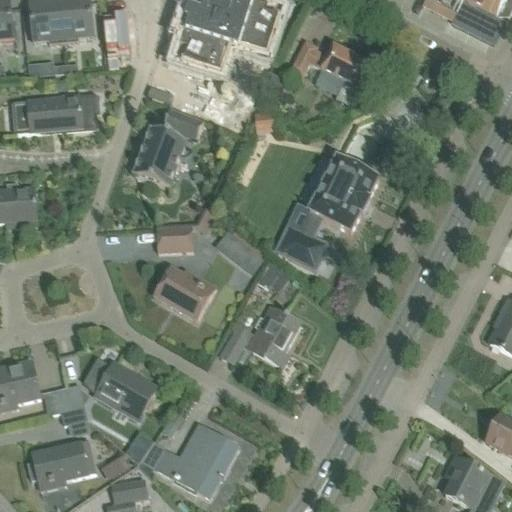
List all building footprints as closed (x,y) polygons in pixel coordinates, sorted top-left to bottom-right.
[(0,0),(0,45),(15,44),(10,0),(0,0)] [(45,0),(46,2),(28,4),(32,48),(49,46),(49,49),(63,47),(59,0),(45,0)] [(59,0),(63,47),(78,46),(78,43),(95,42),(90,0),(59,0)] [(184,22),(179,36),(185,38),(181,51),(180,52),(186,53),(182,65),(182,66),(222,79),(230,53),(240,56),(241,52),(268,61),(280,21),(279,21),(268,17),(270,11),(269,11),(256,7),(257,2),(250,0),(236,0),(235,2),(229,0),(192,0),(185,22),(184,22)] [(511,0),(423,0),(452,15),(460,2),(503,24),(506,25),(511,13),(511,0)] [(297,64),(291,75),(302,80),(306,74),(309,67),(347,87),(344,92),(342,91),(336,104),(348,110),(354,99),(360,86),(369,68),(334,50),(328,61),(316,55),(318,52),(306,46),(297,64)] [(259,63),(256,70),(268,76),(271,69),(259,63)] [(78,69),(66,70),(67,78),(79,77),(78,69)] [(66,70),(54,71),(55,79),(67,78),(66,70)] [(256,70),(253,77),(265,83),(268,76),(256,70)] [(253,77),(250,84),(261,90),(265,83),(253,77)] [(272,79),(259,105),(271,111),(284,84),(272,79)] [(250,84),(246,91),(258,96),(261,90),(250,84)] [(246,91),(243,98),(246,100),(255,104),(258,96),(246,91)] [(14,107),(15,119),(17,139),(98,132),(97,118),(96,118),(94,100),(14,107)] [(246,100),(243,107),(255,113),(258,106),(255,104),(246,100)] [(243,107),(240,114),(251,119),(255,113),(243,107)] [(240,114),(236,120),(248,126),(251,119),(240,114)] [(134,179),(153,186),(169,191),(187,142),(196,145),(204,126),(170,115),(164,133),(164,134),(163,137),(151,132),(134,179)] [(272,116),(255,117),(256,136),(274,135),(272,116)] [(236,120),(233,127),(245,133),(248,126),(236,120)] [(233,127),(229,134),(241,140),(245,133),(233,127)] [(311,218),(303,237),(313,242),(322,224),(350,239),(361,218),(363,219),(370,205),(368,204),(379,184),(336,162),(308,216),(311,218)] [(34,193),(14,195),(0,195),(0,227),(15,227),(16,233),(38,231),(34,193)] [(207,214),(196,234),(206,240),(218,219),(207,214)] [(156,233),(157,258),(193,256),(192,231),(156,233)] [(289,231),(277,257),(290,263),(315,275),(328,249),(313,242),(303,237),(289,231)] [(228,237),(216,253),(252,281),(264,266),(228,237)] [(265,271),(254,290),(267,297),(272,289),(267,286),(270,281),(277,270),(269,264),(265,271)] [(277,270),(270,281),(282,290),(290,280),(277,270)] [(197,326),(207,309),(216,293),(193,280),(192,283),(171,271),(154,301),(197,326)] [(511,360),(511,307),(508,305),(500,320),(503,322),(490,348),(500,354),(511,360)] [(257,332),(246,352),(248,353),(283,372),(289,361),(284,358),(301,328),(288,321),(289,319),(286,317),(284,319),(278,315),(269,311),(263,322),(260,320),(254,330),(257,332)] [(220,360),(233,368),(243,350),(247,343),(234,336),(230,343),(220,360)] [(98,363),(87,382),(102,390),(97,398),(96,400),(95,402),(117,415),(127,420),(138,427),(148,410),(157,393),(114,368),(112,371),(98,363)] [(0,377),(0,409),(16,406),(16,409),(40,403),(33,370),(0,377)] [(86,413),(85,410),(80,390),(68,393),(74,416),(86,413)] [(49,421),(62,419),(72,416),(67,393),(44,399),(49,421)] [(86,414),(63,419),(66,431),(89,426),(86,414)] [(174,417),(169,425),(178,431),(183,422),(174,417)] [(511,425),(500,419),(486,447),(511,460),(511,425)] [(205,433),(195,451),(189,448),(181,461),(165,453),(154,472),(203,503),(216,481),(220,483),(237,451),(205,433)] [(146,441),(134,448),(139,456),(151,449),(146,441)] [(34,467),(29,468),(32,481),(37,479),(39,489),(40,489),(60,484),(63,483),(64,486),(65,485),(89,480),(96,478),(89,445),(81,447),(51,454),(32,458),(34,467)] [(456,479),(445,500),(463,509),(468,511),(472,511),(478,500),(493,508),(504,486),(489,479),(488,480),(456,463),(449,476),(456,479)] [(130,464),(110,477),(117,489),(138,477),(130,464)] [(114,509),(106,511),(135,511),(135,507),(149,504),(145,484),(111,491),(114,509)]
